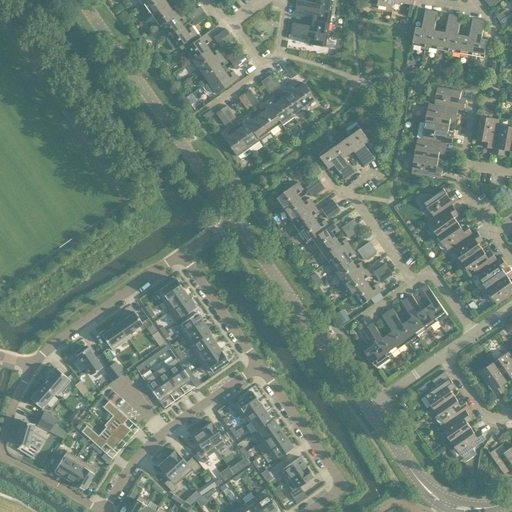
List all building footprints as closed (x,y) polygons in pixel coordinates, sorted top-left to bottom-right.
[(146,7),(151,15),(167,4),(164,0),(148,0),(141,5),(143,9),(146,7)] [(336,0),(334,0),(315,0),(315,2),(301,0),(296,0),(295,5),(334,12),(336,0)] [(154,24),(157,28),(181,11),(176,4),(170,8),(167,4),(151,15),(157,23),(154,24)] [(334,12),(295,5),(294,11),(313,14),(312,20),(329,23),(330,15),(333,16),(334,12)] [(188,15),(191,20),(204,12),(200,7),(188,15)] [(496,16),(500,21),(510,14),(506,9),(496,16)] [(425,50),(432,11),(425,10),(422,29),(417,28),(417,27),(416,27),(413,45),(414,45),(421,46),(421,49),(425,50)] [(161,30),(167,37),(183,26),(180,22),(186,18),(181,11),(157,28),(159,31),(161,30)] [(432,11),(425,50),(429,50),(429,48),(437,49),(440,32),(434,31),(438,12),(432,11)] [(207,17),(204,12),(191,20),(195,25),(207,17)] [(440,32),(437,49),(445,50),(444,53),(448,54),(455,16),(449,14),(446,33),(440,32)] [(511,17),(510,14),(500,21),(504,27),(511,20),(511,17)] [(455,16),(448,54),(452,54),(453,52),(461,53),(464,36),(458,35),(461,17),(455,16)] [(468,57),(472,58),(479,20),(473,19),(469,37),(464,36),(461,53),(469,55),(468,57)] [(329,23),(312,20),(311,26),(292,23),(291,29),(329,36),(330,32),(327,31),(329,23)] [(479,20),(472,58),(476,59),(476,56),(484,57),(484,58),(485,58),(488,40),(487,40),(482,39),(485,21),(479,20)] [(182,44),(185,48),(200,38),(192,26),(186,31),(183,26),(167,37),(165,39),(173,51),(182,44)] [(217,43),(229,34),(225,29),(213,37),(217,43)] [(329,40),(329,36),(291,29),(290,35),(308,38),(307,44),(325,47),(326,39),(329,40)] [(187,52),(192,60),(208,49),(205,45),(211,40),(206,33),(200,38),(185,48),(182,50),(185,54),(187,52)] [(233,39),(229,34),(217,43),(220,48),(233,39)] [(195,69),(198,73),(222,55),(217,49),(211,53),(208,49),(192,60),(198,68),(195,69)] [(229,60),(232,65),(245,56),(241,51),(229,60)] [(202,74),(208,82),(224,71),(221,67),(227,62),(222,55),(198,73),(200,76),(202,74)] [(248,61),(245,56),(232,65),(236,70),(248,61)] [(296,75),(288,63),(283,66),(291,79),(296,75)] [(227,75),(224,71),(208,82),(206,84),(214,95),(238,78),(233,71),(227,75)] [(266,78),(274,90),(279,87),(271,75),(266,78)] [(274,90),(266,78),(261,82),(269,94),(274,90)] [(294,80),(287,85),(304,109),(308,107),(306,105),(314,99),(314,100),(314,99),(303,83),(298,86),(294,80)] [(293,117),(304,109),(287,85),(280,90),(285,96),(280,99),(293,117)] [(435,86),(434,89),(437,90),(435,105),(458,109),(464,110),(466,98),(461,97),(462,91),(435,86)] [(248,90),(243,94),(252,106),(257,102),(248,90)] [(188,96),(186,97),(191,104),(196,101),(191,93),(188,95),(188,96)] [(252,106),(243,94),(238,98),(247,110),(252,106)] [(272,96),(265,101),(282,125),(285,123),(293,117),(280,99),(276,102),(272,96)] [(279,128),(282,125),(265,101),(258,106),(262,112),(258,115),(269,131),(277,125),(279,128)] [(423,119),(423,122),(426,123),(426,121),(450,126),(451,120),(456,121),(458,109),(435,105),(429,104),(426,120),(423,119)] [(226,106),(221,110),(229,122),(234,118),(226,106)] [(229,122),(221,110),(216,113),(224,125),(229,122)] [(249,112),(242,116),(260,141),(263,138),(271,133),(269,131),(258,115),(254,118),(249,112)] [(481,113),(477,140),(483,141),(482,147),(493,149),(494,149),(498,125),(499,120),(484,117),(484,114),(481,113)] [(240,128),(236,131),(248,149),(260,141),(242,116),(235,121),(240,128)] [(423,139),(447,143),(447,144),(452,144),(454,132),(449,131),(450,126),(426,121),(426,123),(423,139)] [(356,122),(346,129),(347,131),(370,163),(375,159),(364,144),(369,141),(370,141),(356,122)] [(493,149),(492,154),(505,156),(506,150),(511,151),(511,147),(511,126),(498,125),(494,149),(493,149)] [(237,157),(248,149),(236,131),(231,133),(227,127),(220,132),(237,157)] [(369,128),(368,128),(365,130),(370,138),(373,135),(374,135),(369,128)] [(370,163),(347,131),(344,133),(346,135),(339,140),(349,154),(354,151),(365,166),(370,163)] [(412,154),(412,157),(414,157),(415,156),(438,160),(439,154),(445,155),(447,144),(447,143),(423,139),(418,138),(415,154),(412,154)] [(331,142),(328,145),(350,177),(355,173),(344,158),(349,154),(339,140),(333,145),(331,142)] [(345,180),(350,177),(328,145),(325,147),(326,149),(320,154),(319,153),(319,154),(330,169),(330,168),(334,165),(345,180)] [(414,157),(412,173),(441,179),(443,166),(437,166),(438,160),(415,156),(414,157)] [(306,187),(310,192),(322,184),(318,178),(306,187)] [(280,201),(285,209),(301,198),(298,194),(304,190),(299,182),(275,199),(277,203),(280,201)] [(325,189),(322,184),(310,192),(313,197),(325,189)] [(422,193),(416,197),(423,206),(425,204),(434,217),(452,204),(452,205),(459,200),(455,195),(452,190),(447,193),(447,192),(444,188),(438,192),(431,197),(430,195),(422,193)] [(254,195),(263,208),(269,203),(260,190),(254,195)] [(304,202),(301,198),(285,209),(291,217),(288,218),(290,222),(315,205),(310,198),(304,202)] [(321,209),(325,214),(337,206),(334,200),(321,209)] [(434,217),(428,221),(437,235),(435,236),(436,239),(439,237),(438,236),(458,222),(454,218),(459,214),(452,205),(452,204),(434,217)] [(301,231),(316,220),(313,216),(320,212),(315,205),(290,222),(293,225),(295,223),(301,231)] [(341,211),(337,206),(325,214),(329,219),(341,211)] [(319,224),(316,220),(301,231),(306,239),(304,241),(306,244),(311,241),(331,227),(330,227),(326,220),(319,224)] [(342,228),(346,233),(358,225),(354,220),(342,228)] [(458,222),(438,236),(439,237),(448,251),(452,248),(473,234),(472,233),(466,224),(461,227),(458,222)] [(316,242),(321,250),(337,239),(334,235),(340,231),(335,223),(330,227),(331,227),(311,241),(313,244),(316,242)] [(362,230),(358,225),(346,233),(349,238),(362,230)] [(473,234),(452,248),(462,261),(459,263),(461,265),(463,263),(462,262),(482,248),(479,244),(484,241),(476,230),(472,233),(473,234)] [(324,260),(327,263),(351,246),(346,239),(340,243),(337,239),(321,250),(327,258),(324,260)] [(293,241),(288,244),(294,252),(298,249),(293,241)] [(358,250),(362,256),(374,247),(370,242),(358,250)] [(332,265),(337,273),(353,262),(350,257),(356,253),(351,246),(327,263),(329,267),(332,265)] [(377,252),(374,247),(362,256),(365,261),(377,252)] [(482,248),(462,262),(463,263),(473,277),(477,274),(497,260),(490,250),(485,253),(482,248)] [(305,251),(301,254),(305,260),(312,256),(309,252),(305,251)] [(497,260),(477,274),(486,287),(484,289),(486,292),(488,290),(487,289),(507,275),(503,270),(508,267),(501,257),(497,260)] [(340,282),(342,285),(367,268),(362,262),(356,266),(353,262),(337,273),(342,280),(340,282)] [(373,273),(377,278),(389,269),(386,264),(373,273)] [(372,275),(367,268),(342,285),(345,289),(347,287),(353,295),(368,284),(365,279),(372,275)] [(393,274),(389,269),(377,278),(381,283),(393,274)] [(507,275),(487,289),(488,290),(497,303),(511,293),(511,278),(510,280),(507,275)] [(163,302),(182,288),(175,279),(174,280),(173,278),(166,283),(167,285),(156,292),(163,302)] [(371,288),(368,284),(353,295),(358,303),(356,304),(358,308),(383,291),(378,284),(371,288)] [(428,307),(438,322),(444,317),(446,319),(449,317),(448,315),(427,285),(422,289),(433,304),(428,307)] [(163,302),(169,311),(189,298),(182,288),(163,302)] [(412,295),(407,299),(429,331),(433,329),(431,326),(438,322),(428,307),(423,311),(412,295)] [(190,299),(189,298),(169,311),(176,321),(196,307),(194,306),(196,305),(191,298),(190,299)] [(429,331),(407,299),(402,302),(413,318),(408,321),(418,335),(425,331),(426,333),(429,331)] [(469,305),(473,311),(478,308),(473,301),(469,305)] [(392,309),(387,313),(410,345),(413,342),(411,340),(418,335),(408,321),(403,324),(392,309)] [(118,324),(129,339),(126,335),(142,324),(134,312),(118,324)] [(177,326),(184,336),(204,322),(203,321),(204,320),(199,313),(198,314),(197,313),(177,326)] [(410,345),(387,313),(382,316),(393,331),(388,335),(398,349),(405,345),(406,347),(410,345)] [(210,332),(204,322),(184,336),(190,345),(188,346),(189,347),(210,332)] [(373,323),(368,326),(390,358),(393,356),(392,354),(398,349),(388,335),(383,338),(373,323)] [(129,339),(118,324),(101,335),(112,351),(129,339)] [(377,367),(390,358),(368,326),(363,330),(373,345),(369,349),(368,348),(368,349),(365,351),(365,350),(365,351),(377,368),(377,367)] [(157,331),(152,335),(160,347),(165,343),(157,331)] [(195,356),(215,342),(209,333),(210,332),(189,347),(195,356)] [(221,352),(215,342),(195,356),(202,365),(221,352)] [(160,350),(162,354),(169,349),(167,346),(160,350)] [(88,347),(76,355),(90,375),(102,367),(88,347)] [(493,358),(491,360),(493,363),(494,362),(508,381),(511,378),(511,356),(511,355),(509,351),(495,361),(493,358)] [(221,352),(202,365),(209,375),(220,367),(221,369),(227,364),(227,363),(228,361),(221,352)] [(151,361),(159,356),(156,353),(149,358),(151,361)] [(180,387),(186,384),(183,380),(188,377),(190,380),(195,386),(195,387),(196,386),(191,380),(188,375),(184,370),(176,358),(165,365),(180,387)] [(139,365),(141,369),(148,363),(146,360),(139,365)] [(115,361),(109,366),(118,377),(124,372),(115,361)] [(493,363),(479,372),(496,397),(506,389),(503,385),(508,381),(494,362),(493,363)] [(180,387),(165,365),(155,372),(170,395),(176,391),(173,387),(178,384),(180,388),(180,387)] [(109,366),(104,370),(113,381),(118,377),(109,366)] [(43,383),(57,396),(71,381),(56,368),(43,383)] [(155,372),(144,380),(164,408),(165,408),(164,408),(164,407),(160,401),(165,398),(163,394),(167,391),(170,395),(155,372)] [(449,378),(425,395),(434,408),(432,410),(434,412),(436,411),(435,409),(455,396),(451,391),(456,388),(449,378)] [(80,381),(74,385),(83,396),(89,392),(80,381)] [(57,396),(43,383),(30,399),(42,409),(55,395),(57,396)] [(232,405),(239,415),(259,401),(252,392),(250,393),(249,392),(242,396),(243,398),(232,405)] [(455,396),(435,409),(436,411),(445,424),(466,410),(470,407),(463,397),(458,400),(455,396)] [(104,425),(121,440),(130,430),(123,424),(127,419),(139,429),(108,401),(103,407),(102,406),(101,406),(107,411),(112,416),(104,425)] [(249,422),(265,411),(259,401),(239,415),(239,416),(243,413),(249,422)] [(445,424),(441,427),(451,440),(448,442),(450,444),(452,443),(451,441),(471,428),(468,423),(473,420),(466,410),(445,424)] [(265,411),(249,422),(256,431),(273,419),(271,420),(265,411)] [(44,412),(40,418),(53,425),(56,418),(44,412)] [(40,418),(37,424),(50,431),(53,425),(40,418)] [(256,431),(256,432),(258,430),(264,439),(260,442),(280,428),(273,419),(256,431)] [(21,420),(14,443),(19,445),(18,449),(17,448),(34,459),(34,458),(33,458),(38,449),(42,442),(31,435),(34,424),(21,420)] [(211,422),(202,429),(216,450),(226,444),(228,446),(233,442),(226,432),(221,436),(211,422)] [(81,432),(93,442),(97,446),(102,450),(112,459),(113,459),(101,449),(105,444),(112,450),(121,440),(104,425),(106,427),(98,435),(85,424),(85,425),(86,426),(81,432)] [(266,451),(286,438),(280,428),(260,442),(266,451)] [(450,444),(447,446),(457,459),(462,456),(463,456),(466,460),(476,454),(472,449),(486,439),(482,434),(479,429),(474,432),(471,428),(451,441),(452,443),(450,444)] [(216,450),(202,429),(192,436),(202,450),(196,453),(203,463),(209,459),(207,457),(216,450)] [(293,448),(286,438),(266,451),(273,461),(285,453),(286,455),(292,450),(291,449),(293,448)] [(490,453),(489,451),(505,474),(510,471),(511,473),(511,446),(507,450),(503,444),(490,453)] [(166,458),(184,477),(192,469),(194,471),(199,467),(191,458),(186,462),(175,450),(166,458)] [(54,471),(64,478),(76,457),(66,451),(59,463),(58,462),(53,469),(55,470),(54,471)] [(86,463),(76,457),(64,478),(74,484),(86,463)] [(279,472),(285,482),(306,467),(300,457),(286,467),(282,461),(272,468),(276,474),(279,472)] [(175,485),(184,477),(166,458),(157,466),(169,479),(164,483),(172,492),(177,487),(175,485)] [(96,469),(86,463),(74,484),(84,490),(85,488),(86,489),(91,482),(89,481),(96,469)] [(240,469),(237,465),(230,470),(233,474),(240,469)] [(313,477),(306,467),(285,482),(292,491),(289,493),(293,498),(303,492),(299,486),(313,477)] [(207,486),(210,490),(216,486),(213,481),(207,486)] [(254,497),(264,511),(274,511),(277,510),(276,508),(278,507),(273,500),(271,501),(264,490),(254,497)] [(142,511),(149,501),(139,495),(132,507),(130,506),(126,511),(142,511)] [(264,511),(254,497),(244,503),(250,511),(264,511)] [(142,511),(155,511),(159,507),(158,507),(156,511),(147,506),(149,502),(149,501),(142,511)] [(250,511),(244,503),(235,510),(236,511),(250,511)]
